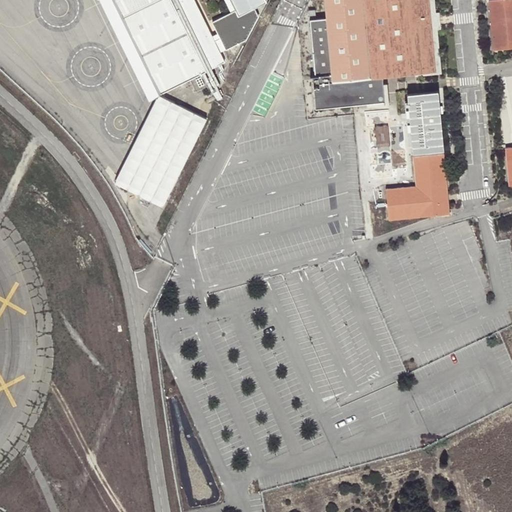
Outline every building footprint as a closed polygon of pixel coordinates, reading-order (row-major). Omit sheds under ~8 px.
[(223,0),(202,11),(207,22),(202,24),(190,0),(110,0),(151,83),(215,51),(205,30),(210,28),(215,38),(235,29),(229,17),(246,9),(247,5),(244,0),(223,0)] [(430,14),(428,0),(323,0),(325,19),(308,21),(314,77),(317,77),(318,88),(312,88),(314,108),(369,103),(369,102),(373,102),(375,101),(376,99),(377,96),(376,94),(382,93),(381,86),(382,86),(381,76),(435,71),(431,24),(430,14)] [(511,0),(492,0),(493,1),(486,1),(491,50),(511,48),(511,0)] [(430,113),(430,108),(429,92),(401,95),(402,116),(418,114),(420,150),(443,148),(439,112),(430,113)] [(173,201),(213,118),(163,94),(123,177),(173,201)] [(511,107),(494,109),(497,139),(511,137),(511,107)] [(511,143),(502,144),(506,181),(511,180),(511,143)] [(443,151),(413,153),(416,182),(386,184),(389,215),(446,209),(443,179),(445,178),(443,151)]
